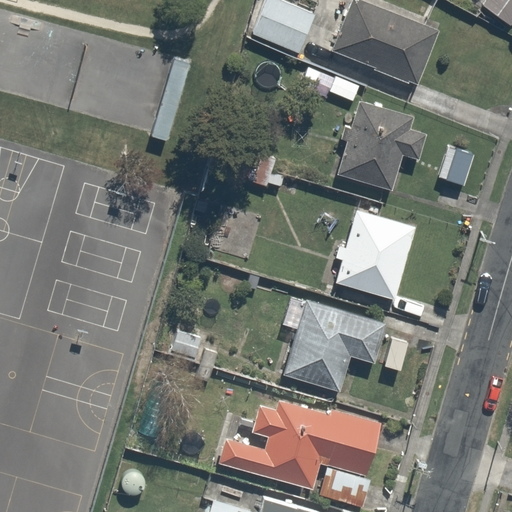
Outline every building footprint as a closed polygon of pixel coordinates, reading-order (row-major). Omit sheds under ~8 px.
[(287,0),(264,0),(251,34),(299,54),(316,11),(287,0)] [(369,0),(349,0),(330,49),(418,84),(440,28),(369,0)] [(511,24),(511,0),(482,0),(480,3),(511,25),(511,24)] [(196,59),(172,53),(152,134),(176,140),(196,59)] [(419,156),(428,124),(359,104),(339,173),(391,189),(402,151),(419,156)] [(415,226),(356,210),(336,283),(395,299),(415,226)] [(383,320),(293,294),(283,328),(297,332),(285,373),(340,389),(351,353),(372,359),(383,320)] [(223,435),(215,465),(361,505),(382,429),(260,395),(249,434),(265,439),(263,446),(223,435)] [(249,511),(251,507),(211,496),(207,511),(249,511)] [(340,511),(315,511),(260,496),(255,511),(342,511),(341,511),(340,511)]
